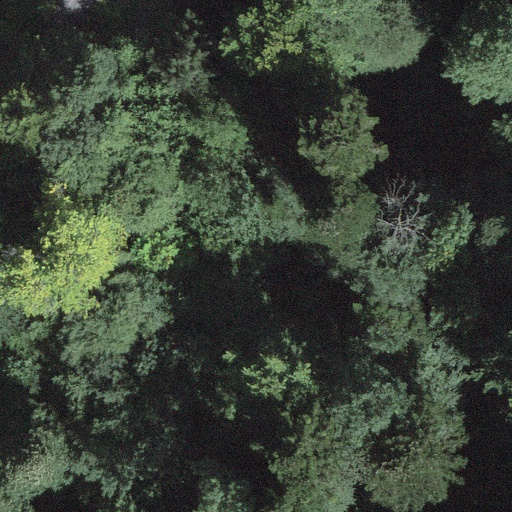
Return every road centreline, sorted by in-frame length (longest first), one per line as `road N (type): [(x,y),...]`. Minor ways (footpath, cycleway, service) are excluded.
road 1 (track): [(115,0),(166,113),(224,511)]
road 2 (track): [(0,113),(81,0)]
